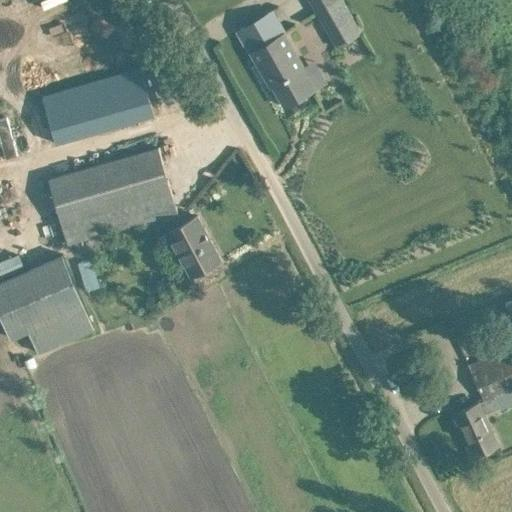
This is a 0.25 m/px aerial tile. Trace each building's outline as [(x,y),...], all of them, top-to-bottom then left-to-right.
[(309,0),(318,13),(339,0),(309,0)] [(339,0),(318,13),(338,47),(363,32),(344,0),(339,0)] [(254,20),(237,30),(250,53),(252,52),(271,86),(273,84),(285,105),(302,95),(315,88),(304,71),(307,69),(294,48),(283,31),(287,29),(274,9),(254,20)] [(141,65),(43,94),(57,140),(155,112),(141,65)] [(0,116),(0,142),(2,142),(6,157),(17,154),(7,115),(0,116)] [(140,152),(49,177),(68,243),(160,216),(191,275),(204,268),(222,259),(198,215),(183,222),(177,211),(178,211),(159,146),(140,152)] [(39,350),(95,327),(63,252),(0,278),(0,309),(11,336),(30,328),(39,350)] [(473,455),(491,447),(498,443),(485,414),(500,407),(498,404),(511,397),(511,388),(510,385),(511,383),(511,366),(506,355),(470,371),(483,398),(480,402),(472,405),(454,413),(473,455)] [(432,367),(416,371),(419,383),(435,380),(432,367)]
